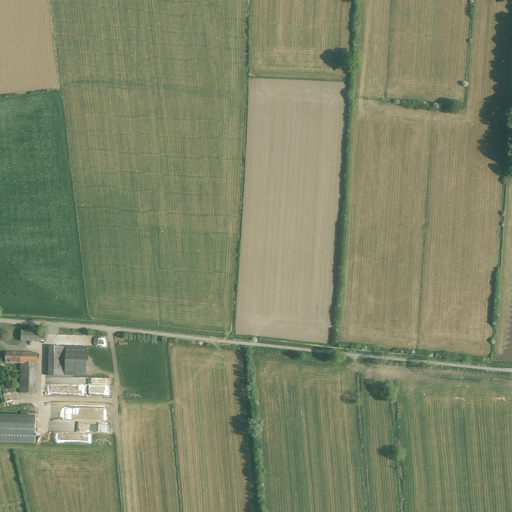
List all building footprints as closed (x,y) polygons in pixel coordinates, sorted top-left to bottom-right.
[(46,331),(27,331),(27,341),(45,342),(46,331)] [(86,347),(49,346),(48,376),(65,376),(65,375),(86,376),(86,347)] [(16,353),(6,352),(5,363),(16,363),(16,353)] [(37,353),(16,353),(16,363),(20,363),(36,364),(37,353)] [(36,364),(20,363),(20,393),(35,393),(36,364)] [(35,417),(0,415),(0,441),(35,442),(35,417)]
